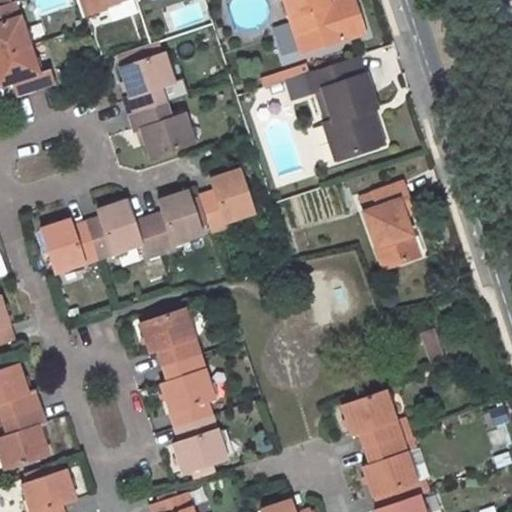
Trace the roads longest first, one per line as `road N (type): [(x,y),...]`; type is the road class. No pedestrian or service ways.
road 1 (residential): [(6,202),(116,511)]
road 2 (residential): [(410,0),(511,303)]
road 3 (residential): [(511,176),(453,0)]
road 4 (residential): [(106,166),(88,116),(0,145)]
